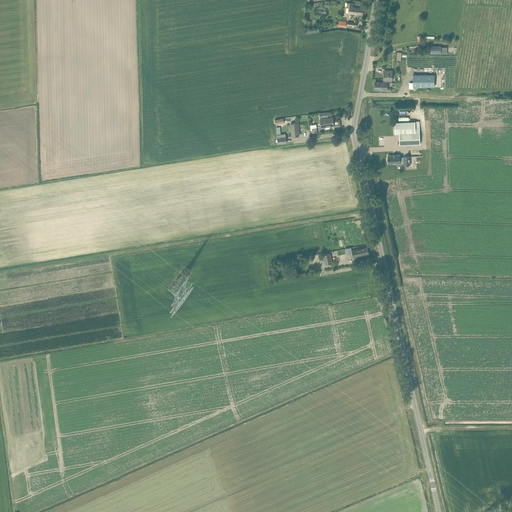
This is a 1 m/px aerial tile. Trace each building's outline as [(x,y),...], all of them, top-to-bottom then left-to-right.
[(348,13),(358,14),(363,15),(363,8),(353,7),(354,3),(348,2),(347,7),(349,7),(348,13)] [(392,71),(384,71),(384,82),(387,82),(387,83),(392,83),(392,71)] [(413,87),(435,87),(435,75),(413,75),(413,83),(409,83),(409,89),(413,89),(413,87)] [(384,82),(375,82),(375,89),(381,89),(381,90),(387,90),(387,83),(387,82),(384,82)] [(328,116),(327,112),(320,113),(322,127),(334,125),(334,127),(341,126),(340,120),(333,120),(333,118),(328,118),(328,116)] [(419,121),(415,121),(400,122),(395,122),(395,134),(399,134),(400,145),(405,145),(420,144),(419,121)] [(299,136),(298,123),(291,124),(292,136),(296,136),(297,136),(299,136)] [(286,143),(286,137),(286,134),(277,135),(278,143),(286,143)] [(388,164),(396,163),(403,163),(404,165),(405,165),(406,166),(408,166),(409,165),(410,165),(410,156),(403,157),(400,157),(400,155),(396,155),(392,155),(388,155),(388,157),(387,158),(387,161),(388,162),(388,164)] [(356,256),(369,253),(367,247),(364,248),(364,247),(363,248),(353,251),(353,253),(349,254),(351,260),(357,259),(356,256)] [(330,253),(323,254),(326,265),(332,263),(330,253)]
